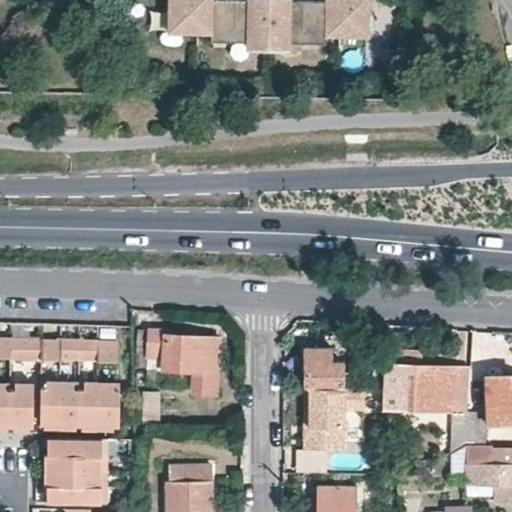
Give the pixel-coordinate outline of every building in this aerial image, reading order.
[(169,0),(169,28),(194,28),(210,29),(210,37),(246,38),(246,45),(268,46),(290,46),(290,38),(326,39),(326,31),(336,31),(367,32),(366,0),(285,0),(285,12),(268,11),(252,11),(252,0),(169,0)] [(252,0),(252,11),(268,11),(268,0),(252,0)] [(268,0),(268,11),(285,12),(285,0),(268,0)] [(183,331),(138,329),(137,367),(146,368),(146,369),(193,371),(193,393),(217,393),(219,337),(182,335),(183,331)] [(78,337),(58,337),(58,339),(58,357),(78,358),(78,337)] [(96,338),(78,337),(78,358),(96,358),(96,339),(96,338)] [(8,338),(0,338),(0,357),(8,357),(8,338)] [(38,338),(8,338),(8,357),(8,358),(38,359),(38,338)] [(58,339),(38,338),(38,359),(58,359),(58,357),(58,339)] [(115,340),(96,339),(96,358),(96,360),(114,360),(115,340)] [(305,347),(296,347),(296,368),(305,368),(305,347)] [(305,387),(344,388),(344,360),(333,360),(333,347),(305,347),(305,368),(304,387),(305,387)] [(367,354),(364,388),(383,388),(386,360),(386,356),(367,354)] [(470,366),(386,360),(383,388),(381,415),(392,416),(392,404),(468,409),(470,366)] [(487,410),(469,410),(467,441),(488,442),(488,422),(511,420),(511,373),(487,375),(487,410)] [(58,381),(38,381),(37,422),(57,422),(58,381)] [(77,381),(58,381),(57,422),(77,423),(77,381)] [(95,423),(96,382),(77,381),(77,423),(95,423)] [(95,423),(116,423),(116,382),(96,382),(95,423)] [(30,384),(7,384),(7,426),(30,426),(30,384)] [(343,448),(344,388),(305,387),(304,447),(326,447),(343,448)] [(160,391),(144,391),(144,423),(160,423),(160,391)] [(467,441),(469,410),(452,411),(451,452),(467,441)] [(101,438),(49,437),(48,454),(101,454),(102,454),(102,438),(101,438)] [(326,447),(304,447),(297,447),(297,472),(326,473),(326,447)] [(467,450),(467,485),(495,484),(495,501),(511,501),(511,462),(495,462),(495,450),(495,449),(467,450)] [(511,450),(495,450),(495,462),(511,462),(511,450)] [(101,470),(101,454),(48,454),(47,454),(47,470),(101,470)] [(211,511),(211,464),(181,465),(181,480),(166,480),(166,511),(211,511)] [(100,486),(101,470),(47,470),(47,486),(48,486),(100,486)] [(309,511),(355,511),(355,485),(317,484),(317,493),(309,492),(309,511)] [(495,484),(467,485),(466,502),(495,501),(495,484)] [(100,486),(48,486),(48,501),(88,502),(102,502),(102,486),(100,486)] [(443,511),(469,511),(470,504),(444,503),(443,511)]
